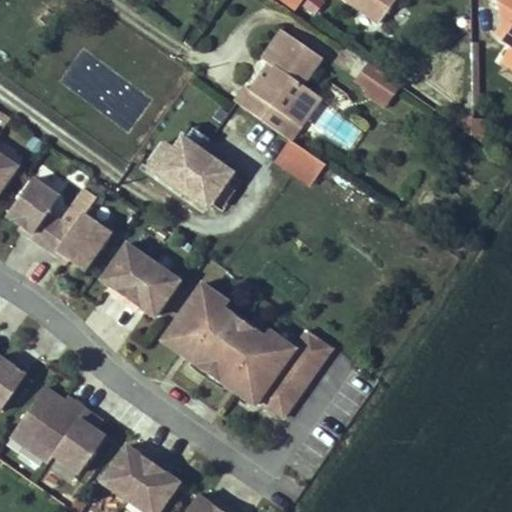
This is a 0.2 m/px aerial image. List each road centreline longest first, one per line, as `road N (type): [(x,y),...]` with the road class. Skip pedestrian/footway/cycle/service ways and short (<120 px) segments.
road 1 (unknown): [(0,281),(262,475)]
road 2 (unknown): [(0,57),(148,167)]
